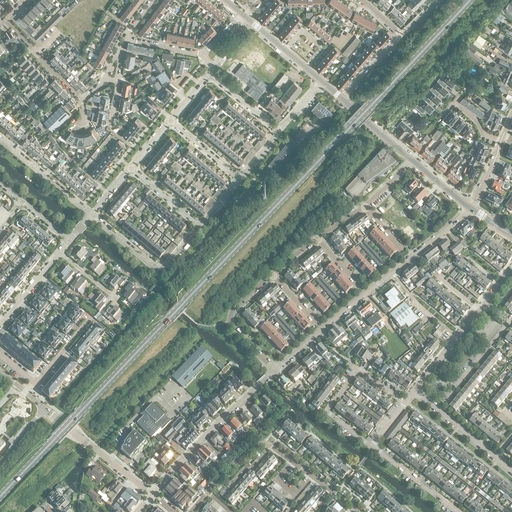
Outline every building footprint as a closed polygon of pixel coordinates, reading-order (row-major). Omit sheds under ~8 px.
[(45,6),(39,0),(37,3),(36,2),(34,3),(35,4),(41,10),(42,11),(44,10),(43,9),(45,6)] [(337,10),(342,3),(338,0),(336,0),(332,7),(337,10)] [(388,0),(387,0),(384,0),(381,5),(385,9),(390,3),(388,0)] [(414,9),(418,5),(413,0),(409,0),(410,1),(408,3),(414,9)] [(209,10),(214,5),(209,1),(205,7),(209,10)] [(388,12),(392,16),(405,2),(403,1),(396,8),(394,6),(388,12)] [(131,2),(127,7),(133,12),(137,7),(131,2)] [(400,11),(407,4),(405,2),(392,16),(396,20),(402,13),(400,11)] [(161,3),(157,8),(163,12),(167,7),(161,3)] [(272,3),(267,8),(273,13),(278,8),(272,3)] [(342,14),(347,6),(342,3),(337,10),(342,14)] [(511,6),(509,3),(503,10),(511,16),(511,6)] [(30,8),(31,9),(37,15),(38,16),(40,14),(38,13),(41,10),(35,4),(33,7),(32,6),(30,8)] [(209,10),(213,14),(218,8),(214,5),(209,10)] [(348,17),(353,10),(347,6),(342,14),(348,17)] [(404,15),(407,11),(410,13),(412,11),(408,6),(405,9),(405,10),(402,13),(396,20),(400,24),(406,17),(404,15)] [(127,7),(124,12),(129,16),(133,12),(127,7)] [(157,8),(154,13),(160,17),(163,12),(157,8)] [(213,14),(212,16),(215,19),(216,19),(217,18),(222,12),(218,8),(213,14)] [(273,13),(267,8),(263,14),(269,19),(273,13)] [(25,12),(26,13),(32,19),(33,20),(35,18),(34,17),(37,15),(31,9),(28,11),(27,10),(25,12)] [(47,23),(51,27),(63,16),(59,11),(47,23)] [(356,22),(360,14),(355,11),(351,19),(356,22)] [(125,21),(129,16),(124,12),(120,17),(125,21)] [(218,21),(220,19),(222,21),(227,16),(222,12),(217,18),(216,19),(215,19),(212,21),(214,23),(217,20),(218,21)] [(23,15),(21,16),(22,17),(29,24),(31,23),(30,21),(32,19),(26,13),(24,16),(23,15)] [(160,17),(154,13),(150,17),(156,22),(160,17)] [(258,19),(259,19),(264,24),(269,19),(263,14),(258,19)] [(297,14),(292,19),(298,24),(303,19),(297,14)] [(360,14),(356,22),(361,25),(366,17),(360,14)] [(26,28),(31,33),(34,30),(37,33),(43,27),(40,24),(35,29),(34,28),(33,28),(29,24),(22,17),(19,21),(26,28)] [(147,22),(152,26),(156,22),(150,17),(147,22)] [(366,17),(361,25),(367,28),(371,20),(366,17)] [(293,30),(298,24),(292,19),(288,25),(293,30)] [(306,24),(311,29),(316,23),(311,19),(306,24)] [(377,23),(371,20),(367,28),(372,31),(377,23)] [(117,21),(114,27),(120,30),(123,25),(117,21)] [(143,27),(149,31),(152,26),(147,22),(143,27)] [(208,39),(212,35),(201,24),(200,24),(199,23),(199,26),(200,26),(206,31),(203,34),(208,39)] [(211,26),(209,28),(207,26),(206,28),(202,23),(201,24),(212,35),(216,31),(211,26)] [(317,34),(322,28),(316,23),(311,29),(317,34)] [(43,27),(37,33),(34,36),(38,40),(50,28),(46,24),(43,27)] [(289,35),(293,30),(288,25),(283,30),(289,35)] [(111,32),(117,35),(120,30),(114,27),(111,32)] [(145,36),(149,31),(143,27),(139,32),(145,36)] [(322,38),(327,33),(322,28),(317,34),(322,38)] [(283,30),(278,36),(284,41),(289,35),(283,30)] [(386,31),(382,36),(387,41),(392,36),(386,31)] [(483,31),(480,35),(486,39),(489,35),(483,31)] [(7,43),(7,42),(10,45),(14,40),(16,37),(10,32),(8,34),(6,32),(1,37),(7,43)] [(108,37),(114,41),(117,35),(111,32),(108,37)] [(167,33),(167,35),(164,35),(162,39),(171,41),(173,34),(167,33)] [(328,43),(333,37),(327,33),(322,38),(328,43)] [(208,39),(203,34),(201,36),(197,35),(197,38),(199,38),(204,43),(208,39)] [(479,35),(473,43),(480,48),(486,39),(480,35),(479,35)] [(387,41),(382,36),(377,41),(382,46),(387,41)] [(111,46),(114,41),(108,37),(105,42),(111,46)] [(371,43),(369,46),(375,51),(379,45),(373,40),(371,43)] [(108,51),(111,46),(105,42),(102,48),(108,51)] [(471,42),(468,47),(467,48),(474,53),(478,47),(473,43),(471,42)] [(137,52),(138,46),(134,45),(134,44),(128,43),(127,50),(137,52)] [(511,50),(511,47),(507,45),(504,43),(501,48),(504,50),(511,53),(511,50)] [(364,51),(370,56),(375,51),(367,44),(364,47),(366,48),(364,51)] [(102,48),(100,46),(98,45),(96,48),(101,50),(99,53),(105,56),(108,51),(102,48)] [(329,52),(335,57),(340,51),(334,46),(329,52)] [(466,48),(462,53),(477,64),(481,59),(466,48)] [(55,55),(50,60),(54,64),(63,55),(62,54),(60,55),(58,53),(58,52),(56,51),(54,53),(55,55)] [(90,51),(89,54),(96,58),(102,62),(105,56),(99,53),(98,56),(90,51)] [(360,51),(357,54),(365,62),(370,56),(364,51),(362,54),(360,51)] [(54,64),(58,67),(69,57),(71,54),(69,52),(66,55),(66,56),(65,57),(63,55),(54,64)] [(325,57),(331,62),(335,57),(329,52),(325,57)] [(355,62),(361,67),(365,62),(357,54),(354,52),(352,53),(358,58),(355,62)] [(20,61),(22,64),(28,58),(25,56),(27,55),(25,53),(17,61),(19,62),(20,61)] [(142,59),(139,59),(135,58),(135,55),(126,53),(125,59),(138,62),(141,62),(142,59)] [(171,65),(174,66),(176,59),(173,58),(173,55),(163,53),(162,57),(163,57),(162,61),(171,63),(171,65)] [(24,66),(26,68),(32,63),(30,60),(31,59),(29,57),(28,58),(22,64),(21,65),(23,67),(24,66)] [(69,57),(58,67),(61,71),(67,66),(65,64),(71,59),(69,57)] [(325,57),(320,62),(326,67),(328,66),(331,62),(325,57)] [(95,61),(93,64),(100,67),(102,62),(96,58),(95,61)] [(138,64),(138,63),(138,62),(125,59),(124,65),(133,67),(134,64),(136,64),(137,66),(130,70),(132,73),(141,68),(138,64)] [(159,59),(152,63),(159,73),(155,75),(161,85),(172,78),(159,59)] [(178,59),(176,59),(174,66),(176,66),(175,72),(182,73),(183,66),(190,67),(191,60),(185,59),(184,60),(178,59)] [(509,68),(511,64),(500,59),(498,63),(506,67),(509,68)] [(28,70),(31,73),(36,67),(34,65),(35,63),(33,62),(32,63),(26,68),(25,70),(27,71),(28,70)] [(320,62),(316,68),(322,73),(324,74),(328,69),(326,67),(320,62)] [(349,68),(355,73),(360,68),(354,63),(349,68)] [(75,64),(71,67),(69,65),(68,67),(62,72),(66,76),(73,69),(77,66),(75,64)] [(235,73),(234,73),(246,83),(250,87),(247,91),(256,99),(260,94),(268,85),(254,74),(242,64),(235,73)] [(32,75),(35,77),(41,72),(38,69),(39,68),(38,66),(36,67),(31,73),(30,74),(31,76),(32,75)] [(78,71),(69,80),(73,83),(79,78),(77,76),(80,73),(81,73),(83,71),(81,68),(78,71)] [(349,68),(345,74),(351,79),(355,73),(349,68)] [(69,80),(78,71),(77,69),(75,71),(73,69),(66,76),(69,80)] [(37,79),(39,82),(45,76),(43,73),(44,72),(42,70),(41,72),(35,77),(34,78),(36,80),(37,79)] [(74,85),(78,88),(83,83),(81,81),(88,75),(85,73),(83,76),(74,85)] [(440,77),(437,81),(438,82),(438,81),(445,87),(448,83),(451,86),(453,84),(454,84),(455,83),(455,82),(445,73),(441,77),(440,77)] [(151,75),(147,78),(151,84),(153,84),(156,81),(155,79),(156,79),(153,74),(152,76),(151,75)] [(351,79),(345,74),(340,79),(346,84),(351,79)] [(44,86),(49,81),(47,78),(48,77),(46,75),(45,76),(39,82),(38,83),(40,85),(41,83),(44,86)] [(505,75),(503,81),(505,83),(506,83),(508,84),(511,86),(511,79),(509,78),(509,77),(505,75)] [(83,83),(78,88),(82,92),(89,85),(94,80),(92,78),(87,83),(85,85),(83,83)] [(48,88),(50,90),(53,88),(58,83),(55,79),(49,84),(51,86),(48,88)] [(341,90),(346,84),(340,79),(335,84),(341,90)] [(156,81),(153,84),(157,90),(162,87),(158,81),(156,82),(156,81)] [(437,96),(441,92),(444,95),(446,93),(447,93),(448,91),(448,90),(445,87),(438,81),(438,82),(434,86),(433,85),(429,89),(430,90),(437,96)] [(499,87),(503,91),(506,93),(509,89),(498,81),(496,84),(499,86),(499,87)] [(50,90),(46,94),(45,96),(47,98),(55,91),(57,92),(62,87),(58,83),(53,88),(50,90)] [(137,91),(137,88),(131,87),(131,84),(123,83),(122,88),(137,91)] [(158,96),(164,101),(172,92),(175,89),(169,84),(166,87),(167,87),(166,88),(166,87),(158,96)] [(54,101),(51,104),(53,106),(56,103),(57,103),(58,102),(60,100),(60,99),(61,100),(63,99),(66,102),(71,96),(63,88),(58,93),(58,94),(57,95),(59,97),(58,98),(57,97),(54,101)] [(210,90),(206,94),(212,99),(216,95),(210,90)] [(422,98),(423,99),(423,98),(430,104),(433,101),(437,104),(439,101),(441,100),(441,99),(437,96),(430,90),(427,94),(426,94),(422,98)] [(501,94),(495,104),(504,109),(506,109),(507,107),(506,105),(510,99),(511,100),(511,99),(511,95),(508,93),(506,97),(501,94)] [(212,99),(206,94),(202,99),(208,104),(212,99)] [(94,95),(93,100),(97,101),(98,101),(101,102),(109,104),(110,98),(108,95),(105,95),(104,95),(100,95),(100,96),(99,96),(98,96),(94,95)] [(76,101),(71,96),(66,102),(63,104),(70,111),(76,105),(74,103),(76,101)] [(147,114),(147,115),(148,117),(149,117),(150,116),(151,117),(157,110),(151,105),(151,104),(152,104),(154,101),(148,96),(146,99),(148,101),(147,102),(142,109),(147,113),(147,114)] [(121,98),(119,103),(134,106),(134,103),(136,103),(141,99),(140,97),(134,101),(135,102),(133,103),(131,103),(131,102),(128,101),(128,99),(121,98)] [(265,106),(270,110),(276,103),(274,100),(275,99),(272,97),(265,106)] [(423,98),(423,99),(419,103),(418,102),(415,106),(423,113),(426,109),(430,112),(431,110),(432,110),(433,109),(433,108),(434,107),(430,104),(423,98)] [(208,104),(202,99),(198,104),(204,109),(208,104)] [(479,102),(478,103),(479,104),(485,109),(487,110),(490,105),(488,104),(481,99),(479,102)] [(223,108),(228,112),(233,106),(228,102),(223,108)] [(119,103),(118,109),(126,110),(126,112),(132,109),(133,112),(139,108),(136,103),(134,103),(134,106),(119,103)] [(282,103),(280,105),(276,103),(270,110),(275,115),(279,111),(281,113),(286,107),(282,103)] [(319,103),(313,111),(323,119),(326,122),(332,114),(329,112),(329,111),(319,103)] [(198,104),(196,106),(194,108),(200,113),(204,109),(198,104)] [(53,131),(67,117),(70,114),(61,105),(57,109),(44,122),(53,131)] [(228,112),(233,116),(238,110),(233,106),(228,112)] [(219,122),(220,121),(225,116),(223,114),(220,118),(217,115),(223,109),(221,107),(216,114),(215,113),(212,116),(219,122)] [(200,113),(194,108),(190,113),(196,118),(200,113)] [(237,119),(242,113),(238,110),(233,116),(237,119)] [(456,114),(453,112),(451,110),(442,120),(447,123),(448,122),(450,124),(451,124),(457,117),(458,116),(457,116),(457,115),(456,114)] [(488,118),(499,123),(501,117),(496,114),(496,113),(492,111),(488,118)] [(31,123),(34,125),(38,119),(32,112),(30,114),(30,115),(34,119),(31,123)] [(6,116),(0,122),(0,125),(3,128),(10,120),(12,117),(7,113),(6,116)] [(190,113),(186,118),(192,123),(196,118),(190,113)] [(237,119),(242,123),(247,117),(242,113),(237,119)] [(217,125),(219,123),(219,122),(212,116),(210,119),(211,120),(217,125)] [(245,129),(246,127),(252,121),(247,117),(242,123),(240,125),(245,129)] [(464,123),(465,122),(464,122),(464,121),(463,120),(460,118),(459,119),(457,117),(451,124),(450,124),(449,125),(454,129),(455,128),(457,130),(458,130),(464,123)] [(137,118),(131,125),(137,130),(141,126),(138,123),(140,120),(137,118)] [(496,128),(499,123),(488,118),(487,120),(486,120),(485,123),(487,124),(488,124),(490,125),(489,125),(496,128)] [(38,124),(41,129),(44,127),(38,119),(34,125),(36,127),(38,124)] [(3,128),(8,132),(15,124),(10,120),(3,128)] [(249,133),(251,131),(256,125),(252,121),(246,127),(249,129),(247,131),(249,133)] [(458,130),(457,130),(456,131),(461,135),(462,134),(465,137),(472,128),(471,128),(471,127),(470,126),(467,124),(466,125),(464,123),(458,130)] [(8,132),(12,136),(19,127),(15,124),(8,132)] [(131,125),(127,130),(133,135),(137,130),(131,125)] [(251,131),(256,135),(261,129),(256,125),(251,131)] [(405,134),(407,131),(401,126),(396,132),(402,137),(404,133),(405,134)] [(17,140),(19,138),(21,140),(25,135),(23,133),(24,131),(20,127),(19,127),(12,136),(17,140)] [(65,139),(71,142),(75,133),(71,131),(69,128),(62,135),(65,139)] [(88,133),(91,142),(97,139),(100,136),(97,133),(94,128),(92,130),(91,131),(89,131),(90,132),(88,133)] [(206,138),(211,132),(206,128),(201,134),(206,138)] [(439,128),(430,138),(427,142),(430,144),(434,140),(435,140),(443,131),(439,128)] [(256,135),(260,138),(260,139),(263,136),(265,133),(261,129),(256,135)] [(133,135),(127,130),(123,135),(129,140),(133,135)] [(206,138),(211,142),(216,136),(211,132),(206,138)] [(71,143),(78,145),(79,134),(75,133),(71,142),(71,143)] [(84,134),(85,145),(92,144),(91,142),(88,133),(84,134)] [(414,134),(408,142),(413,146),(417,140),(419,138),(414,134)] [(29,139),(27,137),(27,136),(25,135),(21,140),(23,141),(21,143),(21,144),(24,147),(24,146),(26,147),(31,141),(34,138),(32,136),(29,139)] [(49,138),(42,146),(43,147),(44,146),(45,147),(50,140),(53,143),(55,141),(52,136),(49,138)] [(216,136),(211,142),(215,145),(220,140),(216,136)] [(172,147),(176,142),(170,137),(166,142),(172,147)] [(278,174),(293,156),(295,158),(301,150),(300,149),(301,146),(291,138),(268,165),(278,174)] [(31,151),(38,143),(39,142),(36,139),(33,143),(31,141),(26,147),(31,151)] [(215,145),(220,149),(225,143),(220,140),(215,145)] [(417,150),(424,142),(422,140),(420,142),(417,140),(413,146),(417,150)] [(478,151),(485,154),(488,148),(485,147),(486,144),(480,141),(480,142),(476,140),(475,142),(480,145),(478,150),(478,151)] [(120,150),(124,146),(118,141),(114,146),(120,150)] [(430,160),(434,155),(435,155),(438,151),(439,153),(446,144),(442,141),(434,150),(432,148),(430,151),(425,157),(430,160)] [(162,146),(168,151),(172,147),(166,142),(162,146)] [(31,151),(35,154),(35,155),(42,146),(38,143),(31,151)] [(220,149),(225,153),(230,147),(225,143),(220,149)] [(451,148),(446,144),(439,153),(443,156),(451,148)] [(421,153),(425,157),(430,151),(427,149),(429,147),(427,145),(421,153)] [(51,154),(44,162),(49,167),(53,162),(55,164),(60,158),(65,152),(59,146),(57,148),(55,150),(58,152),(59,151),(61,152),(58,156),(56,158),(51,154)] [(110,150),(116,155),(120,150),(114,146),(110,150)] [(158,151),(164,156),(168,151),(162,146),(158,151)] [(229,157),(234,151),(230,147),(225,153),(229,157)] [(38,157),(40,159),(47,151),(45,149),(43,151),(42,150),(40,149),(35,155),(35,156),(37,158),(38,157)] [(189,149),(184,154),(184,155),(189,159),(194,153),(189,149)] [(485,154),(473,149),(472,152),(476,154),(475,156),(474,156),(474,157),(472,156),(470,159),(472,160),(477,162),(478,158),(483,160),(485,154)] [(51,154),(52,153),(48,150),(47,151),(40,159),(39,160),(42,162),(43,161),(44,162),(51,154)] [(112,160),(116,155),(110,150),(107,155),(112,160)] [(375,180),(379,177),(379,178),(380,177),(381,177),(382,176),(383,176),(383,175),(384,175),(383,174),(390,169),(391,170),(394,167),(398,164),(396,163),(390,157),(389,158),(387,156),(389,155),(384,150),(345,190),(345,191),(346,190),(349,193),(355,202),(354,202),(355,204),(359,199),(363,195),(362,194),(368,186),(369,186),(372,183),(371,182),(374,179),(375,180)] [(162,162),(164,160),(162,158),(164,156),(158,151),(154,156),(160,161),(162,162)] [(229,157),(234,161),(239,155),(234,151),(229,157)] [(449,161),(452,164),(455,159),(459,154),(457,152),(449,161)] [(194,153),(189,159),(193,163),(198,157),(194,153)] [(452,164),(455,166),(463,157),(459,154),(455,159),(452,164)] [(108,164),(112,160),(107,155),(103,159),(108,164)] [(241,161),(244,159),(243,159),(239,155),(234,161),(239,165),(241,161)] [(438,167),(443,162),(442,161),(445,159),(440,155),(438,158),(433,163),(438,167)] [(156,165),(160,161),(154,156),(151,160),(156,165)] [(193,163),(198,167),(203,161),(198,157),(193,163)] [(105,169),(108,164),(103,159),(99,164),(105,169)] [(153,170),(156,165),(151,160),(147,165),(153,170)] [(175,160),(173,163),(180,169),(180,168),(182,166),(178,162),(176,161),(175,160)] [(203,161),(198,167),(202,171),(208,165),(203,161)] [(54,170),(58,174),(63,168),(65,166),(60,162),(54,170)] [(443,162),(438,167),(442,171),(449,163),(447,162),(445,164),(443,162)] [(178,172),(179,170),(180,169),(173,163),(170,166),(172,167),(178,172)] [(95,169),(101,174),(105,169),(99,164),(95,169)] [(212,168),(208,165),(202,171),(207,175),(212,168)] [(501,171),(511,175),(511,173),(510,172),(511,169),(504,165),(501,171)] [(469,174),(470,174),(469,175),(471,176),(472,175),(476,177),(479,170),(473,166),(472,167),(470,166),(468,169),(471,170),(469,174)] [(446,174),(451,178),(457,171),(454,168),(453,167),(451,168),(450,168),(446,174)] [(58,174),(63,178),(68,172),(63,168),(58,174)] [(216,172),(212,168),(207,175),(211,178),(216,172)] [(97,178),(101,174),(95,169),(91,173),(97,178)] [(459,172),(457,171),(451,178),(455,182),(462,174),(459,172)] [(501,171),(498,176),(506,180),(508,177),(511,178),(511,176),(511,175),(501,171)] [(63,178),(68,182),(73,176),(68,172),(63,178)] [(214,180),(216,182),(221,176),(216,172),(211,178),(210,180),(212,182),(214,180)] [(73,176),(68,182),(72,186),(77,179),(78,178),(74,174),(73,176)] [(162,181),(167,185),(172,179),(167,175),(162,181)] [(216,182),(221,186),(223,183),(226,180),(221,176),(216,182)] [(72,186),(71,187),(74,189),(75,188),(77,190),(82,183),(77,179),(72,186)] [(171,189),(176,183),(172,179),(167,185),(171,189)] [(82,183),(77,190),(81,193),(84,190),(86,191),(90,187),(86,184),(84,181),(82,183)] [(406,188),(404,190),(409,195),(412,191),(418,185),(413,181),(409,185),(408,184),(405,187),(406,188)] [(176,193),(181,187),(176,183),(171,189),(176,193)] [(131,184),(127,189),(133,194),(137,189),(131,184)] [(500,191),(501,189),(494,185),(492,189),(494,190),(494,191),(503,195),(504,193),(500,191)] [(176,193),(181,197),(187,190),(184,187),(183,188),(181,187),(176,193)] [(123,193),(129,198),(133,194),(127,189),(123,193)] [(421,189),(417,193),(416,192),(414,194),(410,199),(413,202),(415,200),(418,203),(427,194),(421,189)] [(181,197),(185,201),(190,195),(190,194),(191,193),(187,190),(181,197)] [(125,203),(129,198),(123,193),(119,198),(125,203)] [(185,201),(190,204),(195,198),(196,197),(194,195),(192,196),(190,195),(185,201)] [(501,204),(504,198),(498,195),(497,199),(489,195),(486,201),(494,205),(496,202),(501,204)] [(149,206),(154,200),(149,196),(144,202),(149,206)] [(121,208),(125,203),(119,198),(115,203),(121,208)] [(195,208),(200,202),(195,198),(190,204),(195,208)] [(424,207),(423,208),(425,210),(426,209),(429,207),(431,210),(437,204),(432,199),(424,207)] [(149,206),(154,210),(159,204),(154,200),(149,206)] [(133,210),(140,216),(143,213),(139,211),(144,205),(143,204),(144,202),(143,201),(139,205),(138,207),(137,209),(136,207),(133,210)] [(202,209),(204,206),(200,202),(195,208),(199,212),(202,209)] [(117,212),(121,208),(115,203),(111,207),(117,212)] [(154,210),(158,214),(163,208),(159,204),(154,210)] [(417,204),(410,211),(413,214),(420,207),(417,204)] [(113,217),(117,212),(111,207),(107,212),(113,217)] [(168,211),(163,208),(158,214),(163,217),(168,211)] [(414,214),(417,217),(422,211),(419,208),(414,214)] [(140,216),(133,210),(131,213),(138,219),(140,216)] [(165,220),(167,221),(172,215),(168,211),(163,217),(161,219),(164,222),(165,220)] [(364,214),(359,218),(364,225),(368,221),(369,221),(364,214)] [(170,223),(172,225),(177,219),(172,215),(167,221),(166,223),(168,225),(170,223)] [(23,230),(25,227),(31,221),(26,217),(23,220),(22,219),(18,223),(18,224),(18,225),(18,226),(18,227),(19,227),(21,227),(23,229),(23,230)] [(359,218),(354,222),(359,228),(361,226),(363,228),(365,227),(365,226),(359,218)] [(172,225),(177,229),(182,223),(177,219),(172,225)] [(25,227),(30,231),(35,225),(31,221),(25,227)] [(464,224),(463,226),(473,237),(475,240),(476,241),(479,237),(476,234),(475,235),(472,232),(471,230),(473,228),(473,227),(474,226),(474,225),(473,224),(472,224),(471,224),(470,225),(467,221),(467,222),(466,222),(465,223),(464,224)] [(123,228),(127,232),(132,226),(128,222),(123,228)] [(350,225),(354,231),(359,228),(354,222),(350,225)] [(177,229),(181,233),(182,233),(184,231),(186,227),(182,223),(177,229)] [(34,236),(40,229),(35,225),(30,231),(27,234),(32,238),(34,236)] [(345,229),(347,232),(349,235),(354,231),(350,225),(345,229)] [(127,232),(132,236),(137,230),(132,226),(127,232)] [(458,230),(464,237),(466,235),(470,239),(473,237),(463,226),(460,228),(459,228),(458,229),(458,230)] [(36,237),(39,239),(44,233),(40,229),(34,236),(36,238),(36,237)] [(369,235),(375,241),(382,235),(377,229),(369,235)] [(132,236),(137,240),(141,234),(137,230),(132,236)] [(12,235),(10,233),(6,237),(14,244),(19,238),(13,233),(12,235)] [(39,239),(44,243),(49,237),(44,233),(39,239)] [(329,241),(329,242),(331,244),(332,243),(333,245),(342,238),(340,236),(338,238),(335,236),(333,233),(330,236),(332,239),(330,241),(329,241)] [(137,240),(141,244),(146,238),(147,237),(145,235),(144,236),(141,234),(137,240)] [(480,240),(485,244),(490,237),(485,234),(480,240)] [(375,241),(380,247),(387,240),(382,235),(375,241)] [(13,244),(14,244),(6,237),(2,242),(8,247),(10,249),(14,244),(13,244)] [(47,249),(48,247),(54,241),(49,237),(44,243),(42,245),(47,249)] [(485,248),(487,245),(489,247),(495,241),(490,237),(485,244),(483,246),(485,248)] [(146,248),(151,242),(146,238),(141,244),(146,248)] [(342,238),(333,245),(337,250),(343,245),(345,244),(343,241),(344,241),(342,238)] [(387,240),(380,247),(385,252),(392,246),(387,240)] [(438,246),(444,252),(440,255),(442,256),(443,258),(449,253),(446,249),(450,246),(445,240),(438,246)] [(454,256),(455,257),(462,252),(461,251),(463,249),(464,250),(468,246),(463,240),(459,243),(450,250),(454,256)] [(495,241),(489,247),(492,250),(490,252),(492,254),(499,245),(495,241)] [(0,244),(0,247),(5,252),(8,247),(2,242),(0,244)] [(150,252),(155,246),(151,242),(146,248),(150,252)] [(349,252),(343,245),(337,250),(341,255),(344,252),(346,254),(349,252)] [(494,256),(496,253),(499,255),(504,249),(499,245),(492,254),(494,256)] [(85,256),(90,260),(94,254),(88,249),(86,252),(79,246),(73,255),(81,261),(85,256)] [(150,252),(155,255),(160,250),(155,246),(150,252)] [(390,258),(397,252),(392,246),(385,252),(390,258)] [(428,253),(441,270),(447,265),(448,264),(443,258),(440,261),(436,256),(440,254),(435,247),(428,253)] [(319,248),(315,252),(322,260),(324,259),(321,256),(324,254),(319,248)] [(504,249),(499,255),(503,259),(508,253),(506,251),(507,250),(505,248),(504,249)] [(347,255),(353,261),(360,255),(354,249),(347,255)] [(160,250),(155,255),(160,259),(162,256),(164,253),(165,253),(164,253),(165,252),(163,250),(162,251),(160,250)] [(315,261),(316,263),(319,261),(320,261),(321,260),(322,260),(315,252),(310,255),(315,261)] [(94,254),(90,260),(92,262),(91,263),(94,265),(90,269),(98,276),(105,268),(102,266),(104,263),(100,260),(101,260),(98,258),(100,255),(97,253),(95,255),(94,254)] [(428,253),(423,256),(428,262),(430,261),(434,266),(432,267),(434,269),(433,270),(432,269),(431,271),(429,273),(432,277),(440,270),(441,270),(428,253)] [(511,258),(511,255),(508,253),(503,259),(501,262),(503,264),(504,263),(507,265),(508,263),(511,258)] [(38,264),(42,259),(36,254),(32,258),(38,264)] [(310,265),(315,261),(310,255),(305,259),(310,265)] [(353,261),(358,267),(365,260),(360,255),(353,261)] [(458,267),(463,261),(458,257),(458,256),(449,263),(451,265),(452,263),(453,263),(458,267)] [(28,263),(34,268),(38,264),(32,258),(28,263)] [(305,269),(310,265),(305,259),(300,263),(301,263),(303,266),(305,269)] [(365,260),(358,267),(363,272),(370,266),(365,260)] [(462,271),(468,265),(463,261),(458,267),(462,271)] [(30,273),(34,268),(28,263),(24,268),(30,273)] [(57,273),(64,278),(62,281),(66,284),(68,282),(71,278),(69,276),(72,271),(64,264),(57,273)] [(325,271),(330,276),(337,270),(332,264),(325,271)] [(447,265),(441,270),(440,270),(445,274),(450,268),(447,265)] [(467,274),(472,268),(468,265),(462,271),(463,271),(460,274),(463,276),(465,273),(467,274)] [(368,278),(375,272),(370,266),(363,272),(368,278)] [(416,276),(415,275),(420,270),(417,267),(415,269),(413,266),(408,270),(414,278),(416,276)] [(26,277),(30,273),(24,268),(20,272),(26,277)] [(469,281),(472,278),(477,272),(472,268),(467,274),(469,276),(467,279),(469,281)] [(330,276),(335,282),(343,276),(337,270),(330,276)] [(414,278),(408,270),(403,274),(405,277),(403,279),(405,282),(410,278),(412,280),(414,278)] [(289,281),(294,276),(290,271),(285,277),(289,281)] [(26,277),(20,272),(19,272),(15,276),(22,282),(26,277)] [(472,278),(476,282),(482,276),(477,272),(472,278)] [(121,286),(124,288),(128,282),(122,277),(120,280),(113,274),(106,283),(114,289),(118,285),(121,287),(121,286)] [(293,286),(299,281),(296,278),(299,276),(297,274),(295,276),(294,276),(289,281),(293,286)] [(14,279),(12,282),(18,287),(19,287),(22,285),(21,284),(22,282),(15,276),(14,278),(14,279)] [(341,288),(348,281),(343,276),(335,282),(341,288)] [(417,288),(427,280),(424,276),(422,278),(414,284),(417,288)] [(476,287),(478,289),(486,280),(482,276),(476,282),(479,284),(476,287)] [(90,286),(82,279),(78,283),(76,281),(70,288),(74,291),(75,290),(78,292),(79,291),(83,294),(90,286)] [(299,281),(293,286),(297,290),(299,288),(301,290),(308,284),(306,282),(304,280),(301,283),(299,281)] [(428,293),(436,284),(431,280),(426,286),(429,288),(426,291),(428,293)] [(478,289),(481,291),(483,293),(491,284),(486,280),(478,289)] [(11,284),(8,286),(15,291),(18,287),(12,282),(11,281),(10,283),(11,284)] [(346,294),(353,287),(348,281),(341,288),(346,294)] [(128,282),(124,288),(126,290),(125,291),(127,293),(124,297),(132,304),(131,305),(134,307),(139,301),(141,302),(144,294),(136,292),(137,290),(134,288),(130,284),(131,284),(129,282),(128,282)] [(308,297),(315,290),(310,284),(303,291),(308,297)] [(431,295),(433,292),(435,294),(441,288),(436,284),(428,293),(431,295)] [(2,289),(3,290),(11,296),(15,291),(8,286),(6,285),(2,289)] [(47,285),(44,290),(53,297),(55,299),(58,295),(61,292),(56,288),(54,290),(47,285)] [(279,294),(282,292),(275,285),(270,289),(276,295),(278,297),(280,295),(279,294)] [(63,292),(69,297),(72,294),(69,292),(70,290),(67,287),(63,292)] [(378,298),(387,309),(389,312),(405,299),(396,288),(391,292),(389,290),(378,298)] [(438,301),(440,298),(445,292),(441,288),(435,294),(438,296),(435,298),(438,301)] [(271,299),(276,295),(270,289),(266,293),(271,299)] [(3,290),(0,293),(0,294),(1,295),(7,300),(11,296),(3,290)] [(55,299),(53,297),(44,290),(40,294),(51,303),(55,299)] [(308,297),(313,302),(320,296),(315,290),(308,297)] [(445,301),(450,295),(445,292),(440,298),(445,301)] [(91,294),(88,298),(98,306),(96,309),(100,312),(105,306),(103,304),(106,299),(98,293),(95,297),(91,294)] [(268,301),(271,299),(266,293),(261,297),(266,303),(269,305),(271,304),(268,301)] [(447,308),(454,299),(450,295),(445,301),(447,303),(444,306),(447,308)] [(38,296),(34,301),(45,310),(49,306),(38,296)] [(313,302),(318,308),(325,301),(320,296),(313,302)] [(262,307),(266,303),(261,297),(257,301),(260,304),(262,306),(262,307)] [(449,310),(452,307),(454,309),(459,303),(454,299),(447,308),(449,310)] [(36,311),(34,313),(39,317),(45,310),(34,301),(30,305),(36,311)] [(331,307),(325,301),(318,308),(324,314),(331,307)] [(283,309),(288,315),(296,308),(290,302),(283,309)] [(367,302),(362,307),(370,316),(372,315),(369,311),(372,309),(367,302)] [(71,306),(68,310),(70,311),(79,319),(83,314),(80,312),(77,310),(77,309),(79,307),(74,303),(71,306)] [(408,327),(418,319),(404,303),(390,315),(401,327),(406,324),(408,327)] [(456,316),(464,307),(459,303),(454,309),(457,311),(454,314),(456,316)] [(106,309),(102,314),(108,319),(110,317),(117,322),(124,314),(113,305),(109,310),(106,309)] [(365,315),(367,318),(365,319),(367,322),(371,319),(369,316),(370,316),(362,307),(357,311),(362,317),(365,315)] [(459,318),(461,315),(463,317),(469,311),(464,307),(456,316),(459,318)] [(293,320),(301,314),(296,308),(288,315),(293,320)] [(26,310),(22,315),(32,323),(35,318),(37,320),(39,317),(34,313),(32,315),(26,310)] [(242,315),(247,320),(252,314),(248,310),(242,315)] [(79,319),(70,311),(66,316),(70,319),(69,319),(72,322),(72,321),(75,324),(79,319)] [(247,320),(251,324),(256,319),(254,316),(256,314),(255,312),(252,314),(247,320)] [(380,312),(371,319),(367,322),(372,329),(382,321),(382,320),(385,318),(380,312)] [(293,320),(299,326),(306,320),(301,314),(293,320)] [(352,314),(348,318),(357,329),(356,330),(361,335),(363,337),(369,332),(365,327),(362,330),(355,322),(357,321),(352,314)] [(32,323),(22,315),(19,319),(28,327),(32,323)] [(64,318),(60,323),(70,330),(73,326),(71,324),(71,323),(68,321),(64,318)] [(356,330),(357,329),(348,318),(343,322),(348,328),(350,326),(354,331),(356,330)] [(264,320),(263,321),(261,319),(258,321),(256,319),(251,324),(255,329),(258,326),(260,328),(266,323),(264,320)] [(311,325),(306,320),(299,326),(304,332),(311,325)] [(17,321),(13,326),(22,334),(26,329),(17,321)] [(55,325),(53,328),(58,332),(60,330),(63,333),(66,335),(70,330),(60,323),(57,327),(56,326),(55,325)] [(261,329),(266,335),(273,329),(268,323),(261,329)] [(93,328),(91,330),(101,337),(105,333),(103,331),(105,329),(100,325),(98,327),(97,326),(94,324),(92,327),(93,328)] [(413,330),(417,334),(419,332),(424,327),(421,324),(413,330)] [(22,334),(13,326),(9,331),(18,338),(22,334)] [(341,341),(348,335),(343,330),(341,332),(337,327),(333,331),(341,341)] [(52,332),(49,337),(58,344),(62,340),(59,338),(59,337),(56,335),(58,332),(53,328),(50,331),(51,332),(52,332)] [(271,341),(278,334),(273,329),(266,335),(271,341)] [(89,331),(86,333),(97,342),(101,337),(91,330),(90,332),(89,331)] [(335,346),(341,341),(333,331),(328,335),(332,339),(330,341),(333,345),(335,346)] [(369,332),(363,337),(363,338),(366,341),(372,336),(369,332)] [(0,343),(0,344),(16,358),(25,348),(23,346),(21,349),(15,344),(17,341),(16,340),(14,343),(8,337),(10,335),(8,333),(6,336),(0,343)] [(85,337),(84,339),(91,345),(93,347),(97,342),(86,333),(84,336),(85,337)] [(271,341),(276,346),(283,340),(278,334),(271,341)] [(409,339),(406,334),(402,337),(407,345),(411,342),(409,339)] [(58,344),(49,337),(45,341),(48,344),(51,347),(54,349),(58,344)] [(81,340),(79,343),(87,350),(91,345),(84,339),(82,341),(81,340)] [(427,342),(430,344),(436,350),(440,345),(434,339),(432,342),(429,340),(427,342)] [(281,352),(289,346),(283,340),(276,346),(281,352)] [(41,342),(37,346),(48,356),(52,351),(50,349),(47,346),(41,342)] [(77,346),(76,348),(83,354),(87,350),(79,343),(77,345),(77,346)] [(355,355),(360,359),(367,348),(359,343),(355,349),(358,351),(355,355)] [(430,344),(427,349),(433,354),(436,350),(430,344)] [(322,357),(327,353),(321,345),(315,350),(316,350),(322,357)] [(48,356),(37,346),(33,351),(39,356),(42,358),(45,360),(48,356)] [(202,347),(172,377),(183,387),(212,357),(202,347)] [(421,348),(419,350),(429,359),(433,354),(427,349),(426,349),(425,347),(423,350),(421,348)] [(25,348),(16,358),(33,372),(42,362),(40,360),(38,363),(34,360),(32,358),(34,355),(33,354),(30,356),(24,351),(27,349),(25,348)] [(83,354),(76,348),(74,350),(73,349),(71,352),(73,354),(75,355),(72,358),(77,362),(83,354)] [(360,359),(365,362),(368,358),(370,359),(374,353),(367,348),(360,359)] [(417,357),(419,358),(425,364),(429,359),(416,348),(415,350),(420,354),(417,357)] [(495,351),(491,356),(497,361),(498,360),(500,357),(504,360),(505,358),(502,355),(501,356),(495,351)] [(312,354),(307,358),(314,366),(319,361),(312,354)] [(491,356),(487,360),(494,366),(494,365),(497,362),(500,365),(501,363),(498,360),(497,361),(491,356)] [(373,367),(378,371),(382,365),(379,363),(381,360),(376,357),(371,365),(373,367)] [(314,366),(307,358),(302,362),(309,370),(314,366)] [(419,358),(415,363),(421,368),(425,364),(419,358)] [(70,359),(56,376),(66,385),(68,383),(65,381),(76,367),(79,370),(81,368),(70,359)] [(329,369),(333,365),(327,359),(324,363),(329,369)] [(490,370),(490,369),(493,367),(496,369),(497,369),(498,370),(499,369),(497,368),(498,367),(494,365),(494,366),(487,360),(484,365),(490,370)] [(411,368),(411,367),(417,373),(421,368),(415,363),(413,365),(411,363),(408,366),(411,368)] [(387,376),(392,368),(388,365),(386,368),(382,365),(378,371),(384,375),(384,374),(387,376)] [(484,365),(480,370),(486,375),(487,374),(489,371),(492,374),(494,372),(490,369),(490,370),(484,365)] [(300,378),(303,376),(304,378),(306,376),(305,375),(305,374),(298,366),(293,370),(300,378)] [(339,366),(334,372),(336,375),(342,369),(339,366)] [(295,383),(300,378),(293,370),(288,375),(295,383)] [(315,380),(320,373),(318,370),(314,376),(312,374),(311,376),(315,380)] [(480,370),(476,374),(482,379),(483,379),(485,376),(488,378),(490,377),(487,374),(486,375),(480,370)] [(387,378),(392,381),(398,373),(395,371),(395,372),(392,371),(387,378)] [(396,384),(397,383),(401,377),(399,375),(400,374),(398,373),(392,381),(396,384)] [(225,382),(226,384),(233,391),(236,390),(238,392),(243,387),(238,382),(239,381),(233,374),(225,382)] [(478,384),(479,383),(481,381),(484,383),(486,381),(483,379),(482,379),(476,374),(472,379),(478,384)] [(402,386),(408,378),(405,376),(405,377),(402,375),(401,377),(397,383),(402,386)] [(408,378),(402,386),(407,389),(413,380),(411,379),(412,377),(409,375),(408,378)] [(66,385),(56,376),(42,393),(52,402),(54,400),(51,398),(62,384),(65,386),(66,385)] [(334,376),(330,381),(336,386),(340,381),(334,376)] [(285,390),(290,385),(283,378),(278,382),(285,390)] [(354,385),(359,389),(364,382),(359,379),(354,385)] [(475,389),(475,388),(477,385),(481,388),(482,386),(479,383),(478,384),(472,379),(468,384),(475,389)] [(511,381),(510,380),(510,381),(507,384),(504,381),(502,383),(506,385),(507,385),(511,389),(511,381)] [(336,386),(330,381),(326,386),(332,391),(336,386)] [(364,382),(359,389),(363,392),(368,386),(367,385),(367,384),(365,382),(364,383),(364,382)] [(503,389),(509,394),(511,390),(511,389),(507,385),(506,385),(504,388),(500,385),(500,386),(496,382),(494,384),(499,388),(499,387),(502,390),(503,389)] [(222,393),(230,401),(234,396),(231,394),(233,391),(226,384),(224,386),(227,389),(222,393)] [(471,393),(471,392),(474,390),(477,392),(478,391),(475,388),(475,389),(468,384),(465,388),(471,393)] [(322,391),(329,395),(332,391),(326,386),(324,385),(321,389),(323,391),(322,391)] [(363,392),(362,394),(367,398),(368,396),(373,390),(373,389),(372,387),(371,388),(368,386),(363,392)] [(465,388),(461,393),(467,398),(467,397),(470,394),(473,397),(474,396),(475,395),(471,392),(471,393),(465,388)] [(505,399),(509,394),(503,389),(502,390),(500,393),(496,390),(495,392),(498,395),(499,394),(505,399)] [(368,396),(373,400),(378,394),(373,390),(368,396)] [(215,394),(213,396),(220,403),(222,401),(225,405),(230,401),(222,393),(221,391),(217,395),(215,394)] [(325,400),(329,395),(322,391),(319,395),(325,400)] [(463,402),(464,402),(466,399),(469,402),(471,400),(467,397),(467,398),(461,393),(457,397),(463,402)] [(501,404),(505,399),(499,394),(498,395),(496,397),(491,393),(490,394),(492,396),(491,396),(494,399),(495,398),(501,404)] [(378,394),(373,400),(378,403),(383,397),(378,394)] [(325,400),(319,395),(315,400),(321,405),(325,400)] [(218,405),(220,403),(213,396),(210,398),(209,397),(205,401),(207,403),(207,404),(217,414),(222,410),(218,405)] [(266,407),(271,403),(265,397),(260,401),(266,407)] [(378,403),(376,405),(381,409),(382,407),(387,401),(388,401),(388,400),(386,399),(386,400),(383,397),(378,403)] [(459,407),(460,406),(462,403),(465,406),(467,405),(464,402),(463,402),(457,397),(453,402),(459,407)] [(497,408),(501,404),(495,398),(494,399),(492,402),(489,399),(487,401),(491,404),(491,403),(497,408)] [(315,400),(315,401),(313,399),(307,407),(313,411),(315,408),(318,410),(321,405),(315,400)] [(387,401),(382,407),(387,411),(392,405),(392,404),(390,402),(390,403),(388,401),(387,401)] [(335,409),(340,413),(345,407),(342,405),(343,404),(341,402),(340,403),(335,409)] [(459,407),(453,402),(449,407),(455,412),(458,408),(462,411),(463,409),(460,406),(459,407)] [(203,407),(201,409),(207,416),(209,414),(213,418),(217,414),(207,404),(207,403),(203,407)] [(152,438),(161,428),(163,430),(171,422),(168,419),(153,404),(145,412),(146,414),(137,423),(152,438)] [(256,405),(250,410),(256,417),(255,419),(256,420),(259,424),(262,421),(259,417),(263,413),(256,405)] [(345,407),(340,413),(345,417),(349,411),(350,410),(348,408),(348,409),(345,407)] [(197,418),(203,425),(208,421),(206,419),(208,417),(207,416),(201,409),(199,412),(201,414),(197,418)] [(345,417),(349,421),(354,414),(349,411),(345,417)] [(479,419),(479,418),(476,416),(478,412),(476,411),(474,414),(474,415),(469,421),(474,425),(479,419)] [(245,427),(247,425),(252,420),(245,412),(240,417),(243,421),(241,423),(244,426),(245,427)] [(408,421),(413,425),(415,423),(420,416),(415,412),(408,421)] [(349,421),(354,424),(359,418),(354,414),(349,421)] [(484,422),(483,422),(480,419),(483,416),(481,415),(479,418),(479,419),(474,425),(479,429),(484,422)] [(418,428),(418,429),(425,420),(420,416),(415,423),(413,425),(413,426),(417,429),(418,428)] [(203,425),(197,418),(196,418),(195,417),(191,420),(190,419),(188,422),(194,428),(196,426),(199,429),(203,425)] [(180,418),(164,436),(166,438),(170,441),(173,438),(177,433),(177,432),(180,429),(185,424),(180,418)] [(354,424),(359,428),(364,422),(359,418),(354,424)] [(244,426),(241,423),(240,424),(235,419),(230,424),(238,432),(244,426)] [(282,428),(287,432),(294,425),(291,422),(292,420),(290,419),(289,420),(282,428)] [(484,422),(479,429),(483,433),(489,426),(488,426),(485,423),(488,420),(486,419),(483,422),(484,422)] [(418,429),(423,432),(429,424),(425,420),(418,429)] [(359,428),(363,432),(369,424),(368,423),(367,424),(364,422),(359,428)] [(489,426),(483,433),(488,436),(493,430),(492,429),(490,427),(492,424),(490,422),(488,426),(489,426)] [(495,426),(492,429),(493,430),(488,436),(492,440),(498,434),(497,433),(494,431),(497,428),(498,429),(502,424),(500,422),(496,427),(495,426)] [(373,429),(370,427),(371,426),(369,424),(363,432),(368,436),(373,429)] [(422,432),(427,436),(434,427),(429,424),(423,432),(422,432)] [(292,436),(300,427),(298,425),(296,427),(294,425),(287,432),(292,436)] [(229,440),(232,437),(234,440),(237,437),(235,434),(234,433),(233,434),(227,427),(222,432),(227,437),(229,440)] [(297,440),(303,433),(300,430),(302,429),(300,427),(292,436),(297,440)] [(439,431),(434,427),(427,436),(429,438),(431,436),(434,438),(439,431)] [(192,430),(184,439),(190,445),(198,436),(192,430)] [(498,434),(492,440),(497,444),(503,438),(499,435),(502,432),(500,430),(497,433),(498,434)] [(443,435),(439,431),(434,438),(438,441),(443,435)] [(145,456),(141,453),(144,451),(150,443),(146,440),(145,441),(135,432),(130,438),(133,441),(124,451),(138,464),(145,456)] [(177,433),(173,438),(174,440),(177,442),(182,437),(177,433)] [(306,436),(303,433),(297,440),(302,444),(304,442),(309,435),(308,434),(306,436)] [(220,446),(222,444),(220,441),(222,439),(217,434),(210,441),(215,446),(218,443),(220,446)] [(439,446),(441,443),(443,445),(448,439),(443,435),(438,441),(436,444),(439,446)] [(305,445),(310,449),(316,442),(313,440),(315,438),(313,436),(311,438),(305,445)] [(182,437),(177,442),(180,445),(180,444),(182,446),(187,450),(190,446),(190,445),(184,439),(183,438),(182,437)] [(227,437),(224,440),(228,444),(230,446),(231,447),(233,444),(229,440),(227,437)] [(388,447),(393,451),(398,444),(400,442),(395,438),(394,439),(393,440),(388,447)] [(315,454),(323,444),(321,443),(319,445),(316,442),(310,449),(315,454)] [(444,448),(447,451),(446,452),(448,454),(449,452),(454,446),(449,442),(444,448)] [(171,450),(169,448),(171,446),(167,443),(162,449),(164,451),(161,454),(169,461),(174,456),(169,452),(171,450)] [(236,452),(234,450),(230,446),(228,444),(224,447),(228,451),(228,450),(229,451),(231,453),(231,452),(233,454),(236,452)] [(315,454),(319,458),(325,451),(322,448),(324,446),(323,444),(315,454)] [(393,451),(398,454),(403,448),(398,444),(393,451)] [(449,452),(454,456),(459,449),(454,446),(449,452)] [(212,461),(218,455),(209,447),(207,449),(205,447),(204,448),(203,448),(202,449),(202,450),(201,451),(212,461)] [(398,454),(402,458),(407,452),(403,448),(398,454)] [(457,462),(459,460),(464,453),(459,449),(454,456),(452,458),(457,462)] [(265,450),(263,452),(269,456),(266,460),(273,466),(277,461),(270,455),(265,450)] [(198,454),(198,455),(200,457),(199,458),(200,459),(199,460),(203,463),(207,467),(212,461),(201,451),(200,452),(198,453),(198,454)] [(319,458),(324,462),(332,453),(330,451),(328,453),(325,451),(319,458)] [(402,458),(407,462),(412,455),(415,453),(412,451),(410,453),(407,452),(402,458)] [(324,462),(329,466),(335,459),(332,457),(334,454),(332,453),(324,462)] [(412,455),(407,462),(412,465),(417,459),(419,456),(416,454),(417,454),(415,453),(412,455)] [(459,460),(464,463),(469,457),(464,453),(459,460)] [(151,461),(156,466),(160,462),(165,466),(169,461),(161,454),(159,457),(156,455),(156,456),(154,455),(152,457),(153,457),(152,459),(151,461)] [(200,466),(201,466),(203,463),(199,460),(195,455),(193,457),(192,457),(191,459),(191,460),(190,460),(196,466),(196,465),(199,468),(200,466)] [(469,457),(464,463),(468,467),(473,461),(469,457)] [(257,460),(269,470),(273,466),(266,460),(263,462),(258,458),(257,460)] [(156,466),(151,461),(150,459),(149,460),(148,459),(146,461),(147,462),(144,465),(146,467),(143,470),(145,472),(144,474),(149,479),(157,470),(154,468),(156,466)] [(334,470),(342,461),(340,460),(338,462),(335,459),(329,466),(334,470)] [(417,459),(412,465),(416,469),(421,463),(417,459)] [(257,469),(264,475),(269,470),(257,460),(255,461),(260,466),(257,469)] [(423,460),(421,463),(416,469),(421,473),(426,467),(424,464),(426,462),(423,460)] [(332,472),(337,476),(344,468),(341,465),(343,463),(342,461),(334,470),(332,472)] [(468,471),(470,468),(473,471),(478,464),(473,461),(468,467),(466,470),(468,471)] [(257,477),(260,480),(264,475),(257,469),(255,472),(246,464),(245,466),(257,477)] [(473,471),(477,474),(482,468),(478,464),(473,471)] [(184,469),(194,479),(200,473),(192,465),(189,467),(187,465),(187,466),(186,466),(184,467),(184,468),(184,469)] [(253,482),(257,477),(245,466),(243,468),(249,473),(246,476),(253,482)] [(94,475),(98,479),(95,482),(98,484),(101,481),(104,477),(104,478),(105,477),(104,476),(106,475),(97,467),(94,471),(91,469),(87,474),(91,478),(94,475)] [(347,470),(344,468),(337,476),(342,480),(351,470),(349,468),(347,470)] [(424,475),(429,478),(434,472),(429,468),(424,475)] [(477,478),(479,476),(482,478),(487,472),(482,468),(477,474),(475,477),(477,478)] [(180,477),(185,482),(185,483),(188,486),(194,479),(184,469),(183,470),(182,470),(181,471),(181,472),(180,473),(182,475),(180,477)] [(434,472),(429,478),(433,482),(438,476),(440,474),(435,470),(434,472)] [(490,484),(491,482),(496,476),(491,472),(485,481),(490,484)] [(249,487),(253,482),(246,476),(243,478),(238,474),(236,476),(249,487)] [(238,485),(245,491),(249,487),(236,476),(235,477),(240,482),(238,485)] [(433,482),(438,486),(443,480),(438,476),(433,482)] [(491,482),(496,486),(501,480),(496,476),(491,482)] [(351,487),(354,489),(360,482),(356,478),(350,485),(348,487),(349,489),(351,487)] [(188,507),(191,504),(190,503),(198,494),(188,486),(185,483),(182,486),(175,480),(165,491),(174,498),(172,500),(183,509),(186,505),(188,507)] [(443,489),(448,483),(443,480),(438,486),(443,489)] [(494,488),(499,492),(500,490),(505,483),(501,480),(496,486),(494,488)] [(101,500),(105,503),(120,485),(116,481),(108,491),(105,489),(101,493),(100,492),(98,494),(103,498),(101,500)] [(356,494),(357,495),(367,485),(362,481),(360,482),(354,489),(357,492),(356,494)] [(264,494),(266,496),(265,498),(267,500),(269,499),(275,492),(272,489),(276,484),(275,482),(270,488),(270,487),(264,494)] [(240,496),(245,491),(238,485),(235,488),(230,483),(228,485),(240,496)] [(312,483),(311,485),(316,489),(313,492),(320,498),(325,494),(317,487),(312,483)] [(443,489),(447,493),(452,487),(448,483),(443,489)] [(504,495),(505,493),(510,487),(505,483),(500,490),(499,492),(504,495)] [(447,493),(452,497),(457,491),(459,488),(454,484),(452,487),(447,493)] [(120,485),(105,503),(106,503),(109,500),(112,502),(123,489),(120,487),(121,486),(120,485)] [(228,485),(227,487),(232,491),(229,494),(236,501),(240,496),(228,485)] [(367,485),(357,495),(359,497),(361,495),(364,498),(371,489),(367,485)] [(508,500),(511,494),(511,488),(510,487),(505,493),(503,496),(508,500)] [(121,511),(124,509),(128,511),(131,511),(140,500),(141,499),(129,488),(115,505),(114,506),(121,511)] [(269,499),(273,503),(284,491),(282,489),(278,494),(275,492),(269,499)] [(376,494),(371,489),(364,498),(367,500),(362,506),(366,509),(371,504),(369,502),(376,494)] [(50,496),(48,498),(50,500),(49,501),(51,503),(52,502),(53,503),(55,500),(57,502),(63,497),(63,496),(61,494),(56,490),(55,492),(53,494),(50,496)] [(91,490),(87,495),(95,501),(99,496),(91,490)] [(305,490),(304,492),(316,503),(320,498),(313,492),(311,495),(305,490)] [(383,492),(377,499),(382,503),(388,496),(385,493),(387,491),(385,490),(384,492),(383,492)] [(284,491),(273,503),(278,507),(284,500),(281,497),(286,492),(284,491)] [(452,497),(457,500),(462,494),(457,491),(452,497)] [(225,499),(232,505),(236,501),(229,494),(227,497),(221,492),(220,494),(225,499)] [(302,494),(308,499),(305,502),(312,508),(316,503),(304,492),(302,494)] [(467,498),(464,496),(465,494),(463,492),(462,494),(457,500),(462,504),(467,498)] [(391,499),(388,496),(382,503),(387,508),(395,498),(393,497),(391,499)] [(57,502),(54,505),(56,507),(55,508),(57,510),(58,509),(59,509),(62,506),(64,508),(70,503),(67,500),(67,501),(63,497),(57,502),(57,503),(57,502)] [(293,499),(292,497),(287,503),(284,500),(278,507),(283,511),(289,504),(293,499)] [(387,508),(392,511),(398,505),(395,502),(397,500),(395,498),(387,508)] [(202,511),(211,511),(213,510),(210,507),(215,502),(213,500),(208,505),(202,511)] [(295,502),(306,511),(308,511),(312,508),(305,502),(302,504),(297,500),(295,502)] [(464,506),(469,510),(474,503),(469,500),(464,506)] [(469,510),(471,511),(474,511),(479,507),(480,505),(476,501),(474,503),(469,510)] [(299,508),(297,511),(306,511),(295,502),(294,503),(299,508)] [(332,509),(337,504),(335,502),(330,507),(326,511),(334,511),(335,511),(332,509)]
